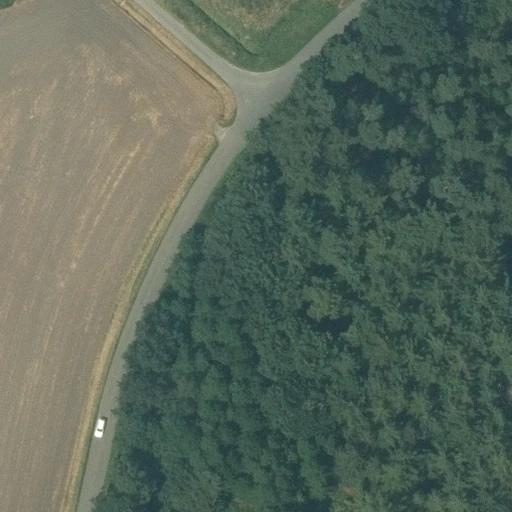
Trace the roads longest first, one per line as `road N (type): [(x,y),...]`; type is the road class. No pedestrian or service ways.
road 1 (unclassified): [(85,511),(118,364),(165,250),(257,99)]
road 2 (track): [(399,511),(397,393),(294,135)]
road 3 (unclassified): [(257,99),(142,0)]
road 4 (unclassified): [(257,99),(371,0)]
